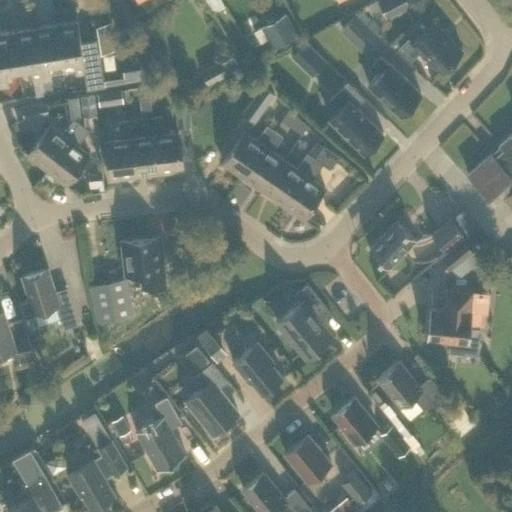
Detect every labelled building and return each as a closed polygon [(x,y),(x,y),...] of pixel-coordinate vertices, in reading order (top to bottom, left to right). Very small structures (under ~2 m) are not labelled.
[(378,0),(387,18),(410,6),(407,0),(378,0)] [(339,29),(363,52),(380,34),(357,12),(339,29)] [(271,48),(295,36),(283,14),(259,27),(271,48)] [(115,48),(110,20),(96,23),(99,40),(81,43),(77,20),(56,23),(62,60),(63,70),(75,68),(76,72),(85,71),(87,86),(105,84),(100,51),(115,48)] [(432,20),(412,41),(408,37),(399,47),(411,58),(419,49),(441,70),(462,49),(432,20)] [(56,23),(34,27),(43,77),(51,76),(49,62),(62,60),(56,23)] [(34,27),(13,30),(19,67),(31,65),(33,79),(43,77),(34,27)] [(19,67),(13,30),(0,32),(0,83),(9,83),(6,69),(19,67)] [(291,56),(299,64),(305,58),(317,69),(326,60),(305,40),(291,56)] [(104,55),(106,68),(115,67),(113,53),(104,55)] [(399,114),(420,92),(388,61),(388,62),(380,53),(372,61),(380,70),(368,83),(399,114)] [(201,71),(208,85),(228,74),(220,60),(201,71)] [(383,131),(356,105),(364,96),(347,80),(330,97),(339,107),(329,117),(363,151),(383,131)] [(244,113),(255,121),(275,93),(264,85),(244,113)] [(123,101),(121,87),(105,89),(107,103),(123,101)] [(81,95),(83,115),(97,113),(94,93),(81,95)] [(79,107),(78,95),(64,97),(65,108),(79,107)] [(143,117),(152,116),(150,97),(140,98),(143,117)] [(48,114),(46,101),(22,104),(24,118),(48,114)] [(192,124),(189,104),(176,105),(178,126),(192,124)] [(293,106),(285,116),(302,131),(310,122),(293,106)] [(162,115),(152,116),(159,172),(183,169),(179,131),(164,133),(162,115)] [(145,135),(130,137),(135,175),(159,172),(152,116),(143,117),(145,135)] [(26,152),(46,168),(81,124),(73,118),(62,132),(50,123),(26,152)] [(106,140),(110,178),(135,175),(130,137),(128,119),(118,120),(120,138),(106,140)] [(88,130),(81,124),(46,168),(65,183),(88,153),(77,144),(88,130)] [(222,161),(243,176),(275,129),(268,124),(258,139),(244,129),(222,161)] [(243,176),(263,190),(285,158),(273,149),(283,134),(275,129),(243,176)] [(467,173),(488,196),(500,185),(508,194),(505,196),(511,203),(511,130),(509,133),(497,143),(502,148),(493,155),(490,152),(467,173)] [(324,144),(315,157),(330,167),(339,154),(324,144)] [(263,190),(283,203),(315,157),(307,152),(297,166),(285,158),(263,190)] [(323,162),(315,157),(283,203),(302,217),(325,185),(313,176),(323,162)] [(451,217),(432,232),(445,249),(464,234),(451,217)] [(369,248),(388,266),(402,251),(404,252),(416,238),(396,219),(369,248)] [(159,233),(147,235),(122,238),(127,273),(142,272),(143,286),(165,283),(161,248),(159,233)] [(454,266),(466,256),(474,249),(472,246),(465,238),(464,237),(439,258),(449,271),(454,266)] [(36,314),(34,309),(55,303),(62,326),(77,322),(67,291),(56,294),(47,266),(21,274),(28,298),(20,301),(25,317),(36,314)] [(126,276),(115,279),(119,302),(110,304),(105,281),(91,284),(98,319),(134,312),(126,276)] [(320,321),(331,312),(306,282),(294,292),(300,299),(276,319),(283,328),(279,331),(288,342),(292,339),(305,355),(331,335),(320,321)] [(426,337),(450,340),(449,350),(478,353),(481,326),(470,325),(471,311),(470,311),(472,291),(444,288),(442,308),(429,307),(426,337)] [(3,309),(0,310),(0,351),(14,347),(15,351),(31,346),(22,318),(7,323),(3,309)] [(218,360),(227,353),(213,336),(204,344),(218,360)] [(232,360),(248,380),(251,379),(261,391),(282,375),(271,362),(273,360),(257,340),(232,360)] [(377,376),(400,404),(412,394),(424,407),(431,401),(434,405),(446,396),(429,376),(418,384),(398,359),(377,376)] [(227,379),(211,360),(194,374),(203,385),(185,399),(212,432),(237,411),(218,387),(227,379)] [(163,389),(173,381),(161,366),(151,374),(163,389)] [(135,430),(156,467),(157,468),(185,452),(184,451),(170,427),(181,420),(166,394),(154,401),(162,414),(135,430)] [(342,429),(352,442),(376,423),(353,395),(332,412),(344,427),(342,429)] [(448,421),(460,435),(470,426),(458,412),(448,421)] [(120,434),(131,428),(122,413),(112,419),(120,434)] [(391,425),(381,433),(399,454),(409,446),(391,425)] [(307,433),(284,452),(307,480),(330,461),(307,433)] [(79,494),(82,492),(90,507),(114,493),(104,475),(112,471),(126,464),(111,438),(97,445),(101,453),(93,457),(66,472),(79,494)] [(370,479),(382,470),(375,462),(364,471),(370,479)] [(262,470),(241,487),(261,511),(270,511),(278,506),(282,511),(304,511),(310,507),(294,487),(283,496),(262,470)] [(342,482),(358,501),(372,489),(356,470),(342,482)] [(50,511),(62,505),(43,472),(22,483),(29,495),(6,508),(8,511),(50,511)] [(382,496),(375,488),(367,495),(375,503),(382,496)] [(329,510),(331,511),(358,511),(361,510),(347,494),(329,510)] [(212,505),(210,502),(198,509),(200,511),(219,511),(215,504),(212,505)]
